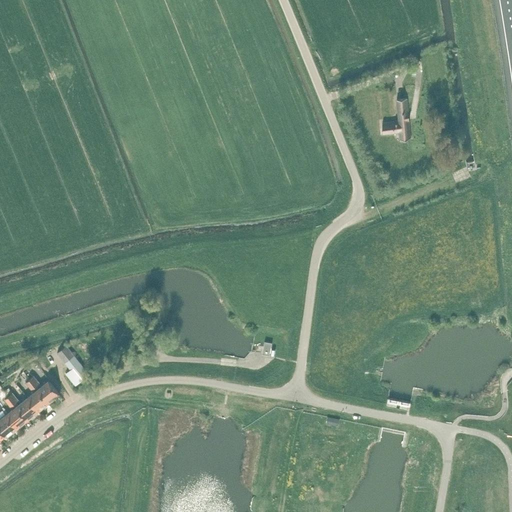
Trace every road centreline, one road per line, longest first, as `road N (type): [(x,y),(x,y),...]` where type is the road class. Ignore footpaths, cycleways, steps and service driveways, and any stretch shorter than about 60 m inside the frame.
road 1 (unclassified): [(296,398),(316,253),(355,208),(359,188),(283,0)]
road 2 (unclassified): [(0,464),(70,409),(119,388),(179,380),(296,398)]
road 3 (unclassified): [(439,511),(450,428),(296,398)]
road 4 (track): [(149,382),(135,511)]
